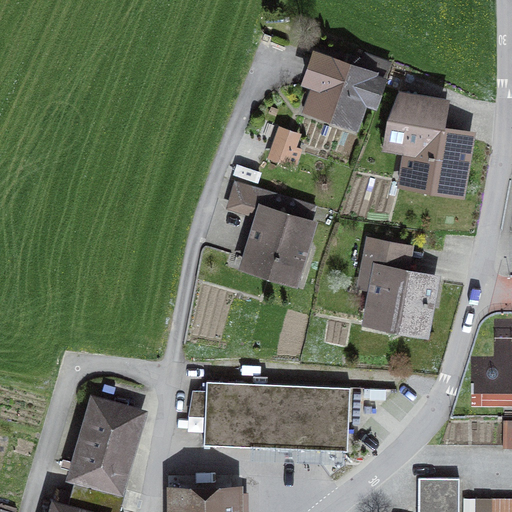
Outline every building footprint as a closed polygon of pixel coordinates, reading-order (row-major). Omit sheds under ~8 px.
[(315,55),(307,78),(306,84),(318,88),(312,106),(353,121),(361,99),(375,104),(389,63),(365,54),(361,66),(345,60),(343,67),(315,55)] [(405,178),(459,187),(468,138),(435,132),(441,100),(404,94),(395,116),(399,117),(394,148),(410,151),(405,178)] [(271,156),(295,164),(300,150),(292,148),(294,143),(278,137),(271,156)] [(246,261),(295,277),(311,224),(310,223),(315,206),(236,181),(230,199),(262,209),(246,261)] [(423,329),(433,280),(394,272),(399,243),(369,238),(360,287),(375,290),(369,319),(423,329)] [(319,371),(319,382),(334,382),(334,372),(319,371)] [(204,444),(347,450),(350,386),(206,380),(206,390),(198,390),(194,415),(205,416),(204,444)] [(76,475),(114,486),(136,412),(94,400),(72,474),(76,475)] [(511,420),(503,420),(503,447),(511,447),(511,420)] [(114,486),(76,475),(66,508),(57,505),(54,511),(114,511),(121,488),(114,486)] [(458,511),(459,477),(426,477),(425,511),(458,511)] [(231,511),(231,492),(179,492),(178,511),(231,511)] [(511,511),(511,497),(491,497),(491,511),(511,511)]
